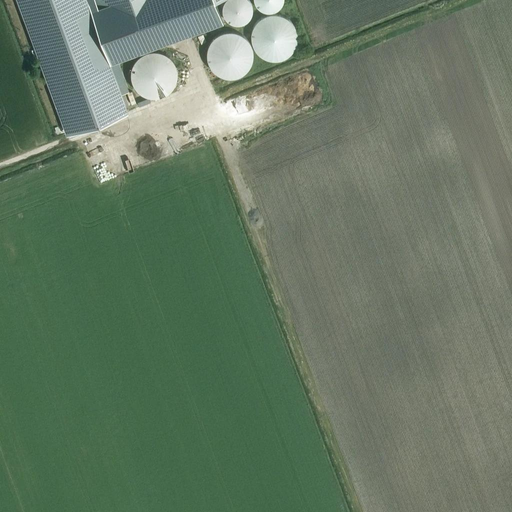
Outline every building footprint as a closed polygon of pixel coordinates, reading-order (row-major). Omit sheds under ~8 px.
[(127,111),(126,108),(121,96),(109,63),(85,0),(16,0),(39,61),(66,134),(71,132),(84,127),(127,111)] [(120,0),(97,8),(94,0),(85,0),(109,63),(222,21),(214,0),(120,0)] [(120,0),(94,0),(97,8),(120,0)] [(244,24),(249,19),(252,13),(252,7),(249,0),(225,0),(222,6),(222,13),(225,19),(230,23),(237,25),(244,24)] [(253,0),(254,1),(258,8),(265,12),(273,11),(280,7),(283,1),(283,0),(253,0)] [(254,49),(260,55),(267,59),(275,60),(283,58),(290,54),(295,47),(297,40),(297,32),(294,24),(288,18),(281,14),(273,13),(265,15),(258,19),(253,26),(251,33),(251,41),(254,49)] [(232,77),(239,76),(245,72),(249,67),(252,60),(253,54),(252,47),(249,41),(244,36),(238,32),(231,31),(224,32),(218,34),(212,39),(209,45),(207,51),(207,58),(209,65),(213,70),(219,75),(225,77),(232,77)] [(131,72),(133,83),(138,91),(147,96),(157,97),(167,93),(174,86),(177,76),(176,66),(170,58),(161,52),(151,51),(141,55),(134,63),(131,72)]
